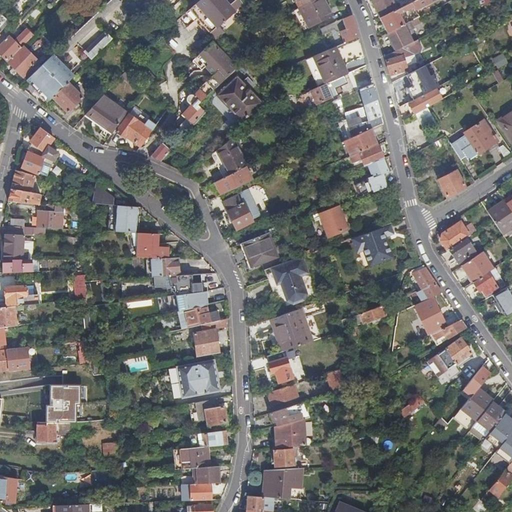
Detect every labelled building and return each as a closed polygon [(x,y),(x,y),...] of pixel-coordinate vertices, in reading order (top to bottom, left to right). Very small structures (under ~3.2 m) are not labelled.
[(199,0),(188,11),(208,34),(236,12),(225,0),(199,0)] [(312,0),(300,7),(304,14),(303,15),(309,27),(332,15),(324,0),(312,0)] [(380,18),(397,9),(392,0),(371,0),(380,18)] [(415,0),(397,9),(380,18),(387,33),(404,24),(399,14),(408,9),(410,12),(433,0),(415,0)] [(0,8),(0,34),(1,34),(0,32),(12,18),(0,8)] [(387,33),(396,51),(413,42),(409,34),(431,23),(426,13),(419,17),(404,24),(387,33)] [(342,18),(320,28),(323,34),(338,27),(343,39),(340,40),(342,43),(358,36),(355,25),(351,14),(342,18)] [(99,31),(80,52),(90,61),(109,39),(99,31)] [(0,53),(7,61),(20,47),(8,36),(0,44),(0,53)] [(388,71),(389,75),(405,70),(407,69),(406,65),(414,63),(415,60),(414,55),(419,52),(421,48),(417,40),(413,42),(396,51),(384,56),(385,60),(388,71)] [(178,129),(184,135),(185,135),(206,112),(198,104),(237,68),(213,42),(197,57),(212,72),(212,74),(212,75),(212,76),(199,89),(200,90),(195,96),(194,95),(192,94),(191,94),(190,95),(189,95),(188,97),(188,98),(187,99),(188,101),(186,103),(190,106),(183,115),(187,119),(178,129)] [(7,61),(8,61),(23,77),(38,61),(23,46),(21,48),(7,61)] [(336,78),(347,73),(338,51),(335,52),(333,47),(315,55),(318,60),(315,61),(325,83),(336,78)] [(496,69),(506,64),(502,54),(491,59),(496,69)] [(60,63),(53,55),(27,80),(48,102),(52,98),(53,97),(68,82),(73,77),(60,63)] [(318,86),(325,83),(315,61),(318,60),(315,55),(306,59),(318,86)] [(130,83),(134,79),(126,71),(122,76),(130,83)] [(350,79),(347,73),(336,78),(339,84),(350,79)] [(398,83),(408,102),(425,93),(414,74),(398,83)] [(237,76),(211,101),(236,127),(263,102),(251,90),(243,82),(237,76)] [(248,77),(243,82),(251,90),(256,85),(248,77)] [(68,82),(53,97),(68,112),(83,97),(76,90),(77,88),(74,84),(72,86),(68,82)] [(299,94),(300,97),(311,92),(316,104),(332,97),(325,83),(318,86),(299,94)] [(372,83),(360,89),(364,106),(368,119),(381,115),(377,101),(372,83)] [(425,93),(408,102),(414,114),(441,99),(436,87),(425,93)] [(127,113),(115,104),(104,95),(86,114),(112,133),(127,113)] [(119,98),(115,104),(127,113),(131,107),(119,98)] [(408,102),(405,103),(411,116),(414,114),(408,102)] [(360,116),(366,117),(363,106),(356,108),(358,112),(360,116)] [(511,111),(498,120),(511,142),(511,141),(511,111)] [(127,136),(141,146),(157,125),(141,114),(137,119),(130,114),(117,132),(126,137),(127,136)] [(362,121),(360,116),(347,121),(352,136),(371,128),(383,122),(381,115),(368,119),(362,121)] [(484,120),(465,133),(478,153),(484,150),(486,153),(500,144),(484,120)] [(42,156),(54,161),(57,153),(48,146),(54,139),(40,128),(30,142),(32,143),(29,150),(29,152),(42,157),(42,156)] [(348,138),(345,139),(351,155),(359,151),(378,144),(371,128),(352,136),(348,138)] [(178,143),(171,150),(178,156),(191,141),(185,135),(184,135),(178,143)] [(233,137),(216,150),(222,160),(239,149),(233,137)] [(163,143),(151,157),(161,161),(171,150),(178,143),(174,139),(168,141),(165,144),(163,143)] [(359,151),(364,165),(368,163),(383,157),(378,144),(359,151)] [(239,169),(247,165),(239,149),(222,160),(229,174),(239,169)] [(39,172),(44,158),(42,157),(29,152),(28,151),(21,168),(37,175),(38,174),(39,174),(40,172),(39,172)] [(368,177),(373,191),(386,186),(383,172),(384,171),(389,169),(383,157),(368,163),(372,175),(368,177)] [(52,161),(44,158),(39,172),(40,172),(39,174),(47,176),(52,161)] [(366,169),(364,165),(355,169),(357,174),(366,169)] [(222,194),(246,183),(239,169),(229,174),(215,181),(222,194)] [(459,192),(466,188),(457,169),(456,170),(449,174),(449,173),(437,179),(447,199),(459,192)] [(38,204),(39,194),(36,193),(41,177),(16,170),(12,186),(8,201),(38,204)] [(95,184),(94,194),(93,203),(96,204),(112,205),(113,198),(95,184)] [(226,207),(243,200),(239,192),(223,201),(226,207)] [(511,194),(503,199),(504,200),(503,201),(511,214),(511,194)] [(253,221),(243,200),(226,207),(237,229),(253,221)] [(511,225),(511,214),(503,201),(487,211),(493,220),(502,233),(511,225)] [(71,208),(49,205),(49,211),(38,210),(37,227),(46,228),(62,229),(63,213),(70,213),(71,208)] [(138,207),(117,205),(116,214),(138,215),(138,207)] [(338,205),(315,213),(318,220),(322,218),(328,235),(347,228),(338,205)] [(306,217),(309,216),(307,213),(281,223),(283,226),(290,224),(306,217)] [(137,223),(138,215),(116,214),(115,222),(137,223)] [(390,223),(391,223),(388,215),(376,220),(379,227),(390,223)] [(469,235),(463,226),(460,221),(441,233),(440,239),(447,250),(449,249),(466,237),(469,235)] [(137,223),(115,222),(115,231),(132,232),(136,232),(137,223)] [(351,237),(355,249),(359,251),(362,250),(365,258),(367,257),(370,265),(392,257),(384,237),(393,233),(390,223),(379,227),(352,237),(351,237)] [(467,224),(463,226),(469,235),(473,233),(467,224)] [(24,235),(46,236),(46,228),(37,227),(9,226),(8,234),(24,235)] [(152,233),(137,232),(137,240),(158,241),(158,233),(152,233)] [(268,232),(243,242),(251,266),(277,256),(268,232)] [(23,250),(24,235),(8,234),(5,233),(4,259),(27,259),(27,250),(23,250)] [(466,237),(449,249),(458,262),(475,251),(466,237)] [(137,240),(137,246),(137,257),(152,257),(167,257),(168,248),(158,247),(158,241),(137,240)] [(464,272),(471,282),(473,281),(492,268),(481,251),(462,265),(466,271),(464,272)] [(301,256),(270,267),(276,283),(280,282),(283,288),(281,289),(286,300),(291,303),(302,299),(304,294),(297,275),(303,273),(300,266),(305,264),(302,255),(301,256)] [(86,269),(87,257),(78,258),(79,270),(86,269)] [(179,275),(178,257),(167,257),(152,257),(152,276),(154,276),(176,275),(179,275)] [(27,259),(4,259),(5,273),(31,272),(31,259),(27,259)] [(40,271),(39,259),(31,259),(31,272),(40,271)] [(412,270),(414,273),(426,267),(424,265),(412,270)] [(426,267),(414,273),(413,273),(422,289),(436,283),(432,277),(426,267)] [(492,268),(473,281),(478,290),(480,289),(485,298),(492,294),(506,286),(494,267),(492,268)] [(85,280),(86,275),(77,276),(77,281),(75,282),(77,300),(81,299),(87,299),(85,281),(85,280)] [(176,275),(154,276),(154,286),(176,286),(176,275)] [(436,283),(422,289),(412,293),(414,297),(419,294),(423,301),(433,296),(442,292),(440,289),(436,283)] [(26,295),(34,294),(33,285),(25,286),(26,295)] [(38,294),(34,294),(26,295),(25,286),(5,287),(7,307),(14,306),(39,304),(38,294)] [(506,286),(492,294),(504,317),(511,312),(511,293),(508,286),(506,286)] [(420,315),(429,334),(433,333),(447,326),(433,296),(423,301),(398,312),(394,343),(403,339),(405,322),(420,315)] [(382,305),(360,313),(363,323),(386,314),(382,305)] [(17,325),(14,306),(7,307),(0,307),(0,326),(3,327),(17,325)] [(178,312),(182,330),(201,325),(219,321),(216,311),(207,313),(205,306),(178,312)] [(308,306),(278,316),(289,348),(320,338),(308,306)] [(229,318),(219,321),(201,325),(203,331),(193,333),(197,357),(219,353),(215,329),(229,327),(229,318)] [(461,319),(447,326),(433,333),(439,344),(449,338),(467,328),(464,324),(461,319)] [(456,363),(456,364),(472,353),(460,337),(445,348),(446,349),(438,355),(437,354),(427,362),(438,377),(448,370),(448,369),(456,363)] [(262,353),(262,342),(250,342),(250,353),(262,353)] [(0,370),(9,370),(7,350),(0,350),(0,370)] [(285,350),(267,356),(272,372),(276,371),(279,382),(293,378),(285,350)] [(127,373),(147,370),(145,356),(125,359),(127,373)] [(170,373),(215,365),(214,360),(169,368),(170,373)] [(219,391),(215,365),(170,373),(175,399),(219,391)] [(489,374),(481,367),(468,383),(476,390),(477,388),(489,374)] [(346,388),(340,369),(326,374),(332,392),(346,388)] [(70,376),(70,380),(72,399),(102,399),(105,420),(116,418),(110,384),(108,372),(95,374),(70,376)] [(299,397),(295,384),(268,392),(272,405),(299,397)] [(477,388),(476,390),(461,409),(476,421),(491,402),(493,400),(477,388)] [(102,399),(72,399),(73,411),(83,411),(83,423),(105,420),(102,399)] [(216,407),(215,399),(190,404),(193,422),(207,420),(208,425),(226,422),(223,406),(216,407)] [(399,414),(401,412),(405,417),(421,404),(417,399),(401,411),(399,409),(397,411),(399,414)] [(288,407),(270,413),(274,427),(303,420),(310,418),(304,402),(288,407)] [(505,412),(491,402),(476,421),(490,432),(492,429),(505,412)] [(83,411),(73,411),(74,422),(83,423),(83,411)] [(454,417),(446,412),(441,418),(448,425),(453,418),(454,417)] [(511,439),(511,417),(505,412),(492,429),(510,443),(511,439)] [(277,439),(275,439),(276,447),(305,442),(303,420),(274,427),(277,439)] [(55,422),(38,422),(37,442),(55,442),(55,422)] [(224,430),(203,432),(204,447),(206,446),(226,445),(224,430)] [(203,432),(189,434),(190,448),(204,447),(203,432)] [(105,443),(106,456),(119,455),(117,442),(110,442),(105,443)] [(180,449),(182,463),(208,460),(206,446),(204,447),(190,448),(180,449)] [(182,463),(180,449),(173,450),(174,463),(182,463)] [(275,466),(295,465),(294,449),(274,450),(275,466)] [(181,464),(174,465),(175,470),(185,469),(199,468),(209,467),(208,460),(182,463),(182,466),(181,466),(181,464)] [(511,466),(511,462),(479,502),(484,505),(493,493),(497,496),(511,477),(511,475),(511,474),(511,471),(510,469),(511,466)] [(191,484),(219,482),(217,466),(209,467),(199,468),(199,475),(180,477),(181,484),(191,484)] [(304,468),(266,470),(264,497),(282,499),(291,499),(292,488),(303,489),(304,468)] [(102,484),(111,484),(110,476),(110,469),(101,470),(102,484)] [(27,470),(26,481),(26,482),(33,483),(35,471),(27,470)] [(16,487),(17,479),(0,475),(0,500),(15,502),(16,487)] [(191,484),(192,491),(192,500),(213,500),(213,483),(191,484)] [(144,502),(143,488),(135,489),(137,503),(144,502)] [(192,500),(192,491),(184,491),(184,501),(192,500)] [(264,497),(248,496),(246,511),(262,511),(276,511),(276,508),(264,507),(264,503),(281,504),(282,499),(264,497)] [(363,511),(339,502),(335,511),(363,511)]
